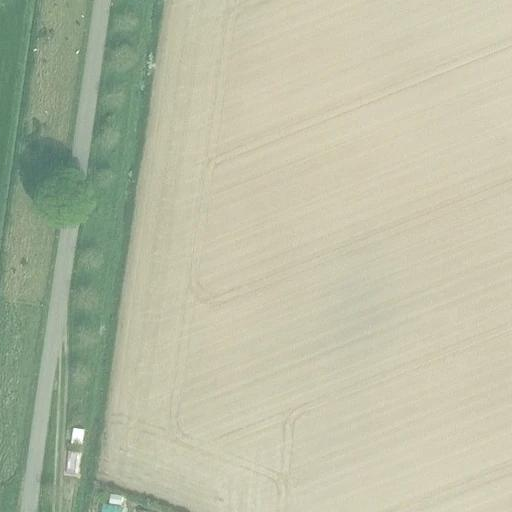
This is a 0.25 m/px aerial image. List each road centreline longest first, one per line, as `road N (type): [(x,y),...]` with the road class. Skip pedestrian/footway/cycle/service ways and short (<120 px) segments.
road 1 (tertiary): [(53,325),(99,0)]
road 2 (tertiary): [(26,511),(53,325)]
road 3 (unclassified): [(53,511),(63,362),(53,325)]
